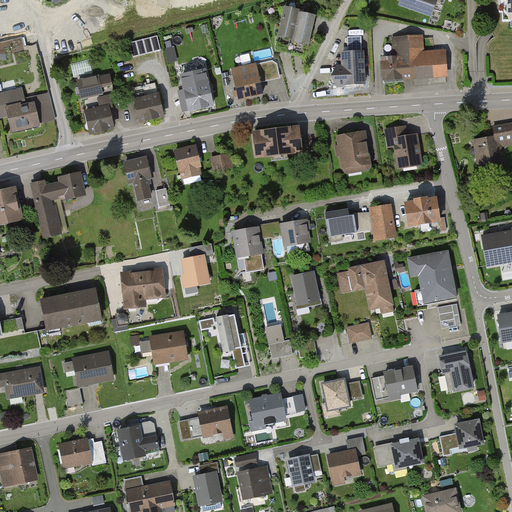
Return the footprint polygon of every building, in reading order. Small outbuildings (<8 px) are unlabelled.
[(434,0),(397,0),(396,6),(429,17),(434,0)] [(511,0),(495,0),(495,11),(501,11),(501,22),(511,21),(511,0)] [(281,10),(274,38),(289,41),(296,13),(281,10)] [(297,11),(290,42),(305,46),(313,15),(297,11)] [(161,50),(157,36),(129,43),(133,58),(161,50)] [(375,62),(377,85),(448,80),(446,49),(422,51),(421,38),(392,40),(394,57),(384,58),(385,62),(375,62)] [(331,69),(332,87),(364,85),(362,52),(339,54),(340,69),(331,69)] [(232,72),(236,103),(261,99),(258,75),(244,77),(243,71),(232,72)] [(116,106),(109,76),(80,83),(91,133),(113,128),(109,108),(116,106)] [(134,89),(142,122),(163,117),(155,84),(134,89)] [(206,85),(179,90),(184,112),(210,108),(206,85)] [(24,89),(0,94),(0,118),(5,117),(10,137),(60,124),(53,94),(27,101),(24,89)] [(472,140),(476,165),(505,160),(502,146),(511,144),(511,122),(494,125),(496,136),(472,140)] [(407,127),(384,130),(387,150),(395,149),(397,170),(422,168),(419,133),(407,134),(407,127)] [(299,131),(252,137),(255,162),(302,156),(299,131)] [(369,170),(364,133),(336,137),(341,174),(369,170)] [(197,148),(173,153),(178,174),(202,168),(197,148)] [(230,156),(210,158),(212,172),(232,170),(230,156)] [(145,158),(121,163),(125,183),(130,181),(135,203),(147,200),(143,182),(150,180),(145,158)] [(43,183),(27,186),(38,238),(57,234),(51,203),(85,196),(81,173),(54,179),(55,184),(44,187),(43,183)] [(162,206),(172,204),(168,187),(158,190),(162,206)] [(12,189),(0,191),(0,227),(20,223),(12,189)] [(437,196),(405,200),(409,226),(441,222),(437,196)] [(390,207),(371,210),(371,212),(374,230),(376,239),(394,236),(390,207)] [(348,209),(326,213),(330,237),(374,230),(371,212),(350,216),(348,209)] [(279,222),(267,225),(269,238),(285,235),(287,246),(298,244),(299,252),(310,250),(305,220),(280,225),(279,222)] [(257,229),(235,232),(242,273),(264,270),(259,240),(269,238),(267,225),(257,226),(257,229)] [(511,229),(481,235),(487,269),(511,264),(511,229)] [(212,244),(204,246),(206,256),(214,254),(212,244)] [(450,253),(409,261),(413,278),(420,276),(424,303),(458,297),(450,253)] [(209,283),(204,256),(183,260),(186,275),(183,276),(185,287),(209,283)] [(347,274),(339,276),(343,294),(362,290),(367,313),(378,311),(379,317),(394,314),(383,260),(346,268),(347,274)] [(162,271),(123,275),(126,308),(149,305),(148,297),(165,296),(162,271)] [(313,274),(290,278),(297,317),(309,315),(307,307),(319,305),(313,274)] [(399,279),(391,280),(392,289),(401,287),(399,279)] [(95,292),(38,301),(43,331),(100,321),(95,292)] [(458,305),(440,309),(444,329),(462,325),(458,305)] [(240,346),(234,313),(217,316),(223,349),(240,346)] [(511,313),(499,316),(503,342),(511,340),(511,313)] [(368,325),(346,328),(349,343),(371,340),(368,325)] [(282,327),(267,330),(273,360),(294,355),(291,340),(285,342),(282,327)] [(143,339),(133,341),(134,348),(142,347),(143,356),(152,355),(154,369),(190,364),(185,332),(149,337),(149,343),(144,344),(143,339)] [(316,341),(298,345),(301,359),(320,355),(316,341)] [(245,349),(234,351),(237,368),(249,366),(245,349)] [(466,352),(441,357),(444,372),(452,371),(456,390),(473,387),(466,352)] [(115,382),(110,356),(73,363),(79,389),(115,382)] [(412,367),(385,373),(386,378),(372,381),(376,401),(390,398),(391,401),(401,399),(400,394),(417,391),(412,367)] [(42,394),(39,369),(0,374),(0,389),(5,389),(7,399),(42,394)] [(345,380),(324,384),(329,410),(349,406),(348,400),(362,397),(359,382),(346,385),(345,380)] [(79,389),(68,390),(70,404),(81,402),(79,389)] [(262,399),(251,402),(256,425),(266,423),(269,426),(273,425),(276,421),(285,419),(284,415),(305,411),(301,396),(281,400),(280,395),(269,398),(267,396),(264,397),(262,399)] [(234,440),(227,409),(196,416),(202,439),(223,434),(225,442),(234,440)] [(193,419),(179,423),(183,441),(198,438),(193,419)] [(481,421),(454,427),(459,450),(486,445),(481,421)] [(136,459),(148,457),(141,425),(130,428),(136,459)] [(124,462),(136,459),(130,428),(118,430),(124,462)] [(159,434),(144,437),(148,452),(162,449),(159,434)] [(455,434),(445,436),(448,452),(458,450),(455,434)] [(370,453),(366,436),(354,438),(358,455),(370,453)] [(420,438),(391,444),(395,467),(424,462),(420,438)] [(87,442),(59,448),(63,468),(91,463),(87,442)] [(101,442),(89,445),(93,464),(105,461),(101,442)] [(388,443),(374,446),(378,468),(393,465),(388,443)] [(343,479),(361,475),(356,449),(325,455),(332,487),(344,484),(343,479)] [(31,450),(13,454),(19,485),(37,482),(31,450)] [(13,454),(0,456),(0,481),(1,489),(19,485),(13,454)] [(256,454),(235,458),(236,467),(258,463),(256,454)] [(310,455),(285,460),(290,486),(315,481),(310,455)] [(323,474),(319,455),(310,456),(314,476),(323,474)] [(217,463),(198,466),(200,473),(219,470),(217,463)] [(274,494),(269,466),(238,472),(243,500),(274,494)] [(222,501),(216,473),(192,478),(198,506),(222,501)] [(142,477),(125,480),(126,489),(144,486),(142,477)] [(168,484),(126,494),(130,511),(133,511),(137,511),(136,511),(161,511),(173,508),(168,484)] [(459,511),(455,490),(421,498),(424,511),(459,511)] [(103,496),(92,498),(94,506),(105,504),(103,496)]
